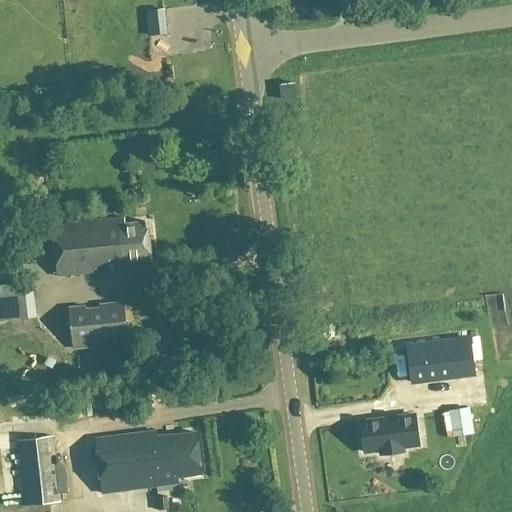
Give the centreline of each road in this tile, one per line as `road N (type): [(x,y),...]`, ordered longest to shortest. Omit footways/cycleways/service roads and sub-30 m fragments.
road 1 (tertiary): [(305,511),(243,54)]
road 2 (unclassified): [(243,54),(511,19)]
